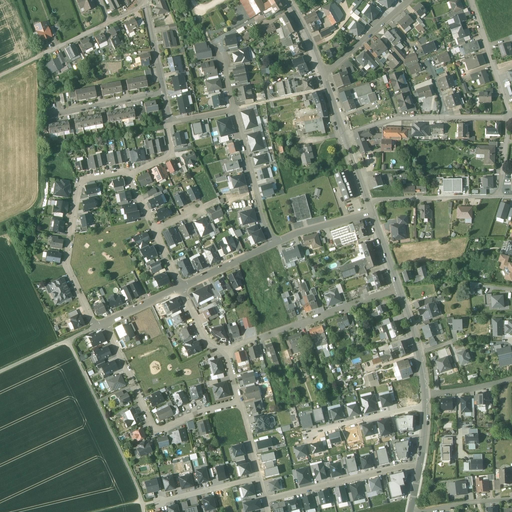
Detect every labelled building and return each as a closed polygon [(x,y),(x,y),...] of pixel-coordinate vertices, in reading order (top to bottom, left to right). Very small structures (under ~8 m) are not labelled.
[(91,0),(78,0),(77,1),(79,6),(83,5),(85,12),(95,8),(91,0)] [(112,0),(106,0),(112,11),(117,9),(112,0)] [(112,0),(117,9),(122,7),(118,0),(112,0)] [(164,1),(162,0),(154,0),(158,8),(155,9),(157,16),(168,12),(164,1)] [(257,15),(248,0),(239,0),(241,2),(250,19),(257,15)] [(258,0),(248,0),(257,15),(262,13),(265,11),(262,6),(258,0)] [(272,0),(270,2),(262,6),(265,11),(269,9),(272,7),(280,2),(278,0),(272,0)] [(393,0),(382,0),(380,3),(388,9),(394,0),(393,0)] [(459,0),(457,0),(450,2),(450,3),(452,9),(453,14),(454,14),(462,11),(463,10),(459,0)] [(280,2),(272,7),(276,13),(284,9),(280,2)] [(337,9),(334,3),(330,5),(340,22),(343,16),(338,9),(337,9)] [(426,12),(420,4),(413,10),(420,18),(426,12)] [(323,10),(332,26),(340,22),(330,5),(323,10)] [(379,13),(371,7),(365,15),(372,21),(379,13)] [(293,22),(288,13),(282,17),(284,21),(282,22),(284,26),(287,25),(293,22)] [(315,13),(305,19),(308,26),(315,22),(319,20),(315,13)] [(463,14),(453,18),(455,24),(449,26),(451,31),(462,27),(460,23),(467,21),(465,18),(464,14),(463,14)] [(372,21),(365,15),(362,19),(367,24),(369,25),(372,21)] [(407,15),(404,18),(404,19),(398,24),(404,31),(413,22),(407,15)] [(364,28),(367,24),(360,18),(357,23),(364,28)] [(134,19),(125,24),(129,34),(133,31),(133,30),(138,27),(134,19)] [(293,22),(287,25),(291,34),(298,31),(293,22)] [(315,22),(308,26),(312,34),(318,30),(315,22)] [(41,42),(51,38),(46,23),(35,27),(41,42)] [(364,28),(357,23),(350,31),(358,37),(364,29),(364,28)] [(273,24),(265,29),(268,34),(276,30),(273,24)] [(284,26),(281,28),(284,38),(289,35),(291,34),(287,25),(284,26)] [(320,34),(313,37),(316,42),(332,34),(331,33),(335,30),(333,26),(320,34)] [(462,27),(451,31),(453,36),(458,34),(460,38),(460,40),(464,39),(471,36),(468,30),(463,31),(462,27)] [(119,42),(114,33),(115,33),(113,29),(109,31),(111,37),(109,38),(112,45),(115,44),(119,42)] [(401,40),(391,29),(384,36),(388,39),(395,47),(400,43),(399,42),(401,40)] [(173,39),(171,31),(170,32),(161,34),(163,41),(165,41),(167,49),(177,47),(175,38),(173,39)] [(245,41),(252,37),(250,33),(242,37),(245,41)] [(103,34),(94,38),(97,42),(98,45),(106,41),(105,38),(103,34)] [(235,35),(226,37),(227,40),(226,40),(227,46),(228,46),(237,44),(235,35)] [(291,42),(289,35),(284,38),(284,39),(287,46),(293,44),(292,41),(291,42)] [(88,39),(81,42),(82,44),(85,51),(86,51),(86,50),(92,47),(88,39)] [(379,40),(370,48),(378,57),(381,54),(384,52),(386,50),(387,49),(379,40)] [(433,42),(421,47),(422,50),(424,55),(425,55),(437,50),(433,42)] [(466,45),(463,47),(465,52),(470,50),(471,53),(480,50),(477,42),(466,45)] [(205,43),(197,45),(198,53),(196,54),(198,60),(211,57),(210,50),(209,51),(208,47),(206,48),(205,43)] [(301,43),(293,46),(297,55),(298,55),(298,57),(300,56),(300,54),(305,52),(301,43)] [(509,44),(499,47),(502,58),(511,55),(511,51),(509,44)] [(74,46),(66,50),(69,56),(71,59),(74,57),(74,58),(75,57),(78,55),(77,52),(77,51),(76,49),(75,48),(74,46)] [(397,49),(395,47),(392,50),(394,53),(402,62),(406,67),(407,66),(417,62),(419,62),(415,53),(406,57),(400,51),(398,48),(397,49)] [(334,49),(326,52),(329,60),(337,56),(334,49)] [(422,50),(416,53),(418,59),(425,56),(425,55),(424,55),(422,50)] [(241,53),(233,54),(235,63),(242,61),(248,60),(246,52),(241,53)] [(61,53),(55,56),(57,59),(60,66),(62,65),(66,63),(64,59),(61,53)] [(365,53),(357,60),(364,68),(368,64),(372,61),(365,53)] [(391,56),(388,58),(392,62),(396,67),(402,62),(394,53),(391,56)] [(447,53),(437,57),(439,64),(446,61),(446,59),(449,58),(447,53)] [(149,54),(145,55),(146,55),(140,56),(142,66),(142,67),(148,65),(149,65),(148,61),(150,61),(150,59),(149,54)] [(69,56),(64,59),(66,63),(67,65),(73,62),(71,59),(69,56)] [(482,56),(465,62),(468,71),(485,65),(482,56)] [(178,57),(168,59),(170,66),(172,73),(176,72),(181,71),(181,70),(178,57)] [(380,61),(377,57),(375,60),(379,64),(382,68),(384,66),(382,64),(380,61)] [(305,64),(303,58),(293,61),(296,69),(298,68),(298,67),(305,64)] [(57,59),(46,64),(51,75),(56,72),(56,73),(59,74),(61,70),(60,70),(64,68),(62,65),(60,66),(57,59)] [(372,61),(368,64),(374,70),(378,67),(372,61)] [(392,62),(388,65),(393,70),(396,67),(392,62)] [(212,63),(201,65),(202,73),(204,72),(204,76),(208,75),(217,73),(216,70),(214,70),(212,63)] [(305,64),(298,67),(298,68),(300,72),(298,72),(299,75),(301,75),(301,76),(306,74),(306,72),(309,71),(306,64),(305,64)] [(419,65),(408,69),(411,75),(421,71),(419,65)] [(245,67),(237,69),(237,70),(235,70),(235,73),(234,73),(234,76),(246,74),(245,67)] [(153,84),(150,69),(149,69),(144,70),(146,77),(147,85),(153,84)] [(346,69),(342,71),(343,74),(341,75),(341,74),(333,77),(333,78),(334,77),(337,84),(336,84),(338,90),(351,85),(347,75),(348,75),(346,69)] [(485,71),(471,76),(473,82),(479,79),(481,85),(489,83),(485,71)] [(400,73),(390,77),(391,81),(392,84),(402,81),(401,76),(400,73)] [(246,74),(234,76),(235,80),(237,79),(237,82),(239,81),(240,82),(247,81),(246,74)] [(178,77),(172,78),(175,92),(186,90),(183,76),(178,77)] [(442,79),(440,80),(441,83),(440,84),(441,86),(453,82),(451,76),(448,77),(442,79)] [(146,77),(126,81),(127,87),(128,91),(148,87),(147,85),(146,77)] [(219,79),(206,82),(208,92),(214,91),(221,89),(219,79)] [(312,79),(303,81),(305,92),(313,90),(312,79)] [(290,81),(277,84),(280,97),(293,94),(290,81)] [(402,81),(392,84),(393,88),(394,88),(395,92),(401,90),(405,88),(404,85),(402,81)] [(453,82),(441,86),(442,88),(443,88),(444,91),(452,89),(455,88),(453,82)] [(120,83),(100,87),(102,93),(102,97),(122,92),(121,89),(120,83)] [(407,84),(404,85),(405,88),(401,90),(402,93),(409,90),(407,84)] [(369,85),(356,90),(359,98),(368,95),(372,93),(369,85)] [(242,88),(238,89),(238,91),(237,91),(238,96),(252,93),(251,87),(242,88)] [(429,87),(417,91),(419,96),(424,94),(426,98),(432,96),(429,87)] [(95,88),(75,92),(76,98),(77,102),(97,98),(96,94),(95,88)] [(356,90),(350,92),(353,101),(359,98),(356,90)] [(320,91),(313,94),(315,100),(322,97),(320,91)] [(350,92),(340,95),(343,104),(353,101),(350,92)] [(252,93),(238,96),(239,100),(240,100),(240,102),(245,101),(253,99),(252,93)] [(374,93),(368,95),(371,103),(377,101),(374,93)] [(403,96),(397,97),(399,102),(398,102),(399,105),(410,101),(408,97),(407,94),(403,96)] [(448,97),(446,98),(448,102),(447,102),(447,104),(459,100),(457,94),(454,95),(448,97)] [(486,94),(480,94),(480,98),(480,103),(491,103),(491,94),(486,94)] [(221,96),(212,98),(214,108),(225,106),(223,95),(221,96)] [(368,95),(359,98),(361,101),(362,104),(365,103),(365,105),(371,103),(368,95)] [(183,97),(176,99),(180,115),(190,113),(189,105),(188,105),(186,97),(183,97)] [(322,97),(315,100),(315,102),(317,105),(325,103),(322,97)] [(459,100),(447,104),(448,106),(449,106),(450,109),(452,109),(458,107),(461,106),(459,100)] [(353,101),(343,104),(346,113),(356,109),(353,101)] [(410,101),(399,105),(401,108),(402,112),(408,110),(412,109),(411,106),(410,101)] [(155,102),(144,104),(145,107),(146,113),(146,114),(158,111),(157,106),(156,106),(155,102)] [(414,105),(411,106),(412,109),(408,110),(409,113),(416,111),(414,105)] [(326,107),(318,109),(319,115),(320,119),(322,119),(328,118),(326,107)] [(133,108),(126,110),(128,119),(135,118),(134,115),(133,110),(133,108)] [(126,110),(120,111),(122,120),(128,119),(126,110)] [(241,113),(244,122),(255,119),(253,111),(253,110),(248,111),(241,113)] [(120,111),(113,112),(115,122),(122,120),(120,111)] [(113,112),(106,114),(107,115),(108,121),(108,124),(115,122),(113,112)] [(101,115),(94,116),(96,126),(102,125),(102,122),(101,116),(101,115)] [(309,122),(297,124),(299,131),(306,129),(324,125),(322,119),(320,119),(319,115),(309,118),(309,122)] [(94,116),(87,118),(89,127),(96,126),(94,116)] [(87,118),(81,119),(83,129),(89,127),(87,118)] [(222,125),(218,126),(221,137),(227,136),(234,134),(230,118),(221,120),(222,125)] [(81,119),(74,121),(74,122),(75,128),(76,130),(83,129),(81,119)] [(244,122),(246,130),(253,128),(258,127),(257,125),(255,119),(244,122)] [(68,122),(61,123),(63,132),(70,131),(69,129),(68,123),(68,122)] [(61,123),(55,124),(57,134),(63,132),(61,123)] [(191,125),(193,136),(202,135),(201,126),(200,123),(191,125)] [(496,129),(485,129),(485,135),(490,135),(490,137),(501,137),(501,123),(496,123),(496,129)] [(55,124),(48,126),(50,135),(57,134),(55,124)] [(208,124),(201,126),(202,135),(202,137),(207,135),(207,134),(210,133),(208,124)] [(467,125),(459,124),(459,134),(459,139),(469,139),(469,133),(467,133),(467,125)] [(324,125),(306,129),(307,133),(319,131),(318,131),(325,129),(324,125)] [(425,127),(425,125),(415,125),(415,128),(412,128),(412,129),(412,136),(425,136),(425,127)] [(443,126),(432,126),(432,134),(443,134),(443,126)] [(382,137),(377,137),(377,141),(382,141),(395,141),(396,141),(412,141),(412,136),(412,129),(382,129),(382,137)] [(370,130),(363,133),(366,143),(371,142),(369,138),(373,137),(370,130)] [(183,133),(174,134),(175,137),(177,146),(185,144),(183,133)] [(248,136),(250,144),(262,141),(260,133),(254,134),(248,136)] [(363,133),(355,136),(354,136),(356,140),(355,140),(356,143),(357,142),(358,146),(366,143),(363,133)] [(161,140),(155,141),(157,154),(164,152),(162,146),(161,140)] [(148,143),(149,149),(151,155),(157,154),(155,141),(148,143)] [(250,144),(252,152),(258,150),(264,149),(262,141),(250,144)] [(395,141),(382,141),(382,143),(382,151),(395,152),(395,141)] [(237,143),(228,146),(230,154),(239,152),(237,143)] [(358,146),(361,155),(369,153),(368,149),(370,149),(369,147),(367,147),(366,143),(358,146)] [(309,147),(303,149),(304,154),(301,155),(303,166),(307,166),(307,167),(309,166),(309,165),(311,164),(310,160),(314,159),(311,147),(309,147)] [(489,147),(477,147),(477,154),(485,154),(485,165),(494,165),(495,147),(489,147)] [(142,148),(136,150),(138,162),(145,161),(144,155),(142,148)] [(132,163),(138,162),(136,150),(129,151),(130,158),(132,163)] [(123,152),(116,153),(118,164),(125,163),(125,160),(123,152)] [(192,152),(182,157),(186,165),(189,164),(190,166),(194,164),(193,162),(196,160),(192,152)] [(116,153),(109,154),(111,163),(112,166),(118,164),(116,153)] [(103,154),(96,156),(96,157),(99,167),(105,166),(105,165),(103,156),(103,154)] [(267,155),(254,158),(256,166),(269,162),(267,155)] [(96,157),(90,158),(90,160),(92,169),(92,170),(99,168),(99,167),(96,157)] [(84,161),(77,163),(77,167),(79,172),(86,171),(84,161)] [(173,161),(166,164),(170,173),(177,170),(173,161)] [(232,162),(225,164),(227,172),(236,170),(239,169),(237,163),(237,161),(232,162)] [(162,169),(161,167),(152,171),(154,173),(156,178),(156,179),(158,181),(166,178),(165,177),(162,169)] [(262,171),(257,172),(260,181),(269,179),(267,169),(262,171)] [(345,172),(341,173),(336,175),(345,202),(354,198),(350,186),(349,186),(345,172)] [(147,174),(138,178),(142,187),(151,182),(151,181),(148,176),(147,174)] [(242,175),(231,179),(233,189),(238,188),(245,186),(244,182),(242,175)] [(380,178),(375,179),(375,177),(370,179),(371,181),(370,181),(373,190),(383,187),(380,178)] [(493,189),(493,178),(483,178),(483,189),(486,189),(493,189)] [(123,179),(112,181),(114,189),(123,187),(125,186),(123,179)] [(444,193),(453,192),(452,179),(443,180),(443,186),(444,193)] [(453,192),(462,192),(462,186),(462,179),(452,179),(453,192)] [(245,186),(238,188),(239,191),(247,189),(245,182),(244,182),(245,186)] [(68,186),(61,184),(61,183),(57,183),(55,195),(68,198),(70,186),(68,186)] [(87,186),(86,187),(86,188),(85,188),(86,191),(87,191),(87,195),(88,195),(97,193),(98,191),(97,189),(96,188),(95,185),(87,186)] [(268,186),(261,187),(264,197),(266,196),(272,195),(274,194),(272,185),(268,186)] [(194,188),(187,191),(192,201),(195,200),(196,200),(198,199),(198,198),(198,196),(194,188)] [(155,189),(147,193),(149,197),(153,196),(157,194),(155,189)] [(130,192),(119,195),(121,202),(128,201),(131,200),(130,192)] [(181,194),(175,197),(179,207),(182,206),(183,206),(185,205),(186,204),(185,202),(181,194)] [(305,195),(291,199),(297,222),(311,218),(305,195)] [(154,199),(149,201),(152,209),(163,204),(160,197),(154,199)] [(90,201),(83,202),(85,210),(89,209),(95,208),(94,200),(90,201)] [(67,204),(57,202),(57,206),(56,206),(55,207),(54,207),(53,212),(54,213),(63,214),(66,214),(66,211),(67,211),(67,207),(67,204)] [(497,218),(505,220),(508,208),(509,207),(501,204),(497,218)] [(130,207),(123,208),(125,215),(126,214),(137,212),(136,206),(130,207)] [(218,206),(215,208),(215,207),(212,209),(209,211),(213,220),(223,215),(218,206)] [(429,207),(421,207),(422,210),(422,211),(421,212),(421,214),(422,215),(422,216),(422,219),(429,219),(429,213),(429,207)] [(472,208),(458,208),(458,219),(472,220),(472,208)] [(157,214),(156,215),(159,221),(170,216),(167,209),(165,210),(157,214)] [(253,210),(240,213),(243,225),(248,224),(249,227),(255,225),(254,222),(256,222),(254,214),(253,214),(253,213),(254,212),(253,210)] [(137,212),(126,214),(127,220),(127,221),(135,219),(140,218),(138,211),(137,212)] [(82,216),(80,217),(83,228),(87,227),(91,226),(89,215),(88,215),(82,216)] [(407,217),(398,218),(399,225),(404,225),(408,225),(407,217)] [(204,219),(195,223),(200,233),(203,235),(208,232),(210,232),(207,225),(204,219)] [(62,222),(55,221),(53,232),(62,233),(64,222),(62,222)] [(362,221),(353,224),(356,233),(358,232),(366,229),(362,221)] [(188,224),(180,228),(184,238),(192,234),(191,231),(188,224)] [(353,224),(331,232),(334,240),(335,240),(340,238),(355,233),(356,233),(353,224)] [(399,225),(391,226),(393,238),(392,239),(392,241),(393,242),(395,242),(396,240),(406,239),(404,225),(399,225)] [(256,226),(247,230),(250,236),(251,235),(258,232),(256,226)] [(175,234),(172,229),(163,233),(169,246),(174,244),(175,243),(176,244),(177,243),(178,242),(179,242),(182,241),(179,233),(175,234)] [(366,229),(358,232),(359,235),(361,239),(368,236),(366,229)] [(258,232),(251,235),(255,244),(264,240),(260,231),(258,232)] [(146,233),(137,238),(136,241),(138,246),(139,246),(147,242),(150,241),(146,233)] [(355,233),(340,238),(342,244),(343,245),(358,240),(356,236),(355,233)] [(313,236),(304,238),(304,240),(306,247),(314,244),(315,249),(321,247),(318,235),(314,237),(313,238),(313,236)] [(231,238),(227,240),(226,238),(222,240),(223,241),(219,243),(222,249),(224,254),(236,249),(234,244),(231,238)] [(58,241),(52,240),(51,248),(61,249),(63,241),(58,241)] [(370,242),(358,246),(360,250),(363,249),(364,252),(373,249),(370,242)] [(290,248),(294,261),(302,259),(300,253),(297,246),(290,248)] [(149,249),(141,253),(144,259),(146,257),(147,260),(157,256),(153,247),(149,249)] [(215,253),(212,247),(204,250),(207,258),(210,263),(211,265),(219,261),(215,253)] [(287,264),(294,261),(290,248),(282,251),(285,258),(287,264)] [(373,249),(364,252),(365,257),(366,259),(375,256),(373,249)] [(49,253),(47,253),(46,258),(47,258),(47,261),(59,263),(60,259),(59,259),(60,255),(58,255),(49,253)] [(509,258),(501,255),(499,262),(502,263),(507,264),(509,258)] [(366,259),(362,260),(364,266),(366,270),(379,266),(375,256),(366,259)] [(200,257),(193,260),(193,261),(197,269),(198,271),(205,267),(204,266),(202,260),(200,257)] [(179,263),(178,264),(184,277),(192,273),(186,260),(179,263)] [(361,261),(340,268),(343,278),(357,273),(356,269),(364,266),(362,260),(361,261)] [(155,263),(149,266),(151,270),(150,271),(152,275),(162,270),(159,265),(161,264),(159,261),(155,263)] [(511,265),(507,264),(502,263),(500,269),(504,270),(505,271),(507,274),(509,274),(507,280),(511,282),(511,281),(511,265)] [(428,279),(424,267),(418,269),(420,276),(422,281),(428,279)] [(410,271),(402,273),(405,282),(413,280),(413,278),(410,271)] [(381,272),(366,277),(367,280),(374,278),(375,282),(383,279),(381,272)] [(236,273),(228,277),(234,289),(241,286),(239,282),(240,282),(240,280),(236,273)] [(275,273),(269,275),(273,288),(278,287),(275,273)] [(162,277),(155,280),(156,280),(159,287),(169,283),(166,276),(165,276),(162,277)] [(63,279),(48,285),(46,286),(46,288),(48,293),(50,294),(52,293),(57,304),(70,297),(71,297),(69,292),(68,292),(67,289),(63,279)] [(222,279),(214,284),(218,293),(227,289),(222,279)] [(383,279),(375,282),(377,289),(386,286),(383,279)] [(136,285),(135,283),(129,286),(135,298),(141,295),(140,293),(136,285)] [(341,284),(336,286),(337,289),(339,294),(344,293),(341,284)] [(470,285),(471,295),(475,295),(475,289),(479,289),(479,285),(470,285)] [(129,286),(123,289),(124,291),(127,299),(128,301),(135,298),(129,286)] [(208,286),(200,290),(205,300),(212,296),(213,296),(210,290),(208,286)] [(337,289),(330,292),(331,294),(325,296),(328,307),(335,304),(335,303),(338,303),(339,303),(342,302),(339,294),(337,289)] [(200,290),(193,294),(195,298),(198,303),(205,300),(200,290)] [(313,294),(307,297),(309,302),(309,303),(316,301),(314,296),(313,294)] [(118,296),(115,298),(114,297),(111,299),(108,301),(112,309),(122,304),(118,296)] [(504,308),(503,297),(492,298),(492,306),(492,309),(504,308)] [(422,302),(424,307),(436,303),(434,298),(422,302)] [(176,299),(166,303),(170,311),(179,307),(178,306),(179,305),(176,299)] [(316,301),(309,303),(312,310),(318,308),(316,301)] [(422,301),(414,304),(416,309),(420,308),(424,307),(422,302),(422,301)] [(309,303),(303,306),(305,312),(312,310),(309,303)] [(424,307),(420,308),(421,309),(419,310),(419,311),(420,312),(422,311),(422,313),(421,314),(420,315),(421,316),(423,316),(423,318),(424,318),(428,316),(429,320),(438,317),(436,312),(438,312),(436,303),(424,307)] [(102,304),(93,308),(97,316),(106,311),(102,304)] [(385,305),(376,308),(378,312),(379,315),(387,312),(385,305)] [(212,308),(202,313),(206,319),(209,318),(215,315),(212,308)] [(291,310),(288,311),(290,318),(296,316),(294,309),(291,310)] [(70,318),(78,315),(76,310),(68,314),(70,318)] [(182,314),(174,317),(177,325),(183,322),(186,320),(183,313),(182,314)] [(428,316),(424,318),(423,318),(422,318),(422,319),(424,324),(430,323),(429,320),(428,316)] [(245,329),(252,328),(249,317),(242,319),(242,320),(244,326),(245,329)] [(347,317),(337,320),(340,329),(348,326),(350,325),(348,319),(347,317)] [(79,318),(71,322),(74,330),(84,325),(81,319),(80,320),(79,318)] [(493,334),(501,334),(501,320),(493,320),(493,326),(490,326),(490,330),(493,330),(493,334)] [(398,321),(390,324),(393,331),(400,328),(398,321)] [(462,330),(462,321),(453,321),(453,324),(454,330),(462,330)] [(135,331),(131,323),(124,327),(125,328),(129,326),(132,333),(135,331)] [(435,324),(423,328),(427,339),(440,334),(439,330),(438,330),(435,324)] [(223,325),(214,327),(214,329),(214,330),(211,330),(212,331),(210,332),(214,337),(220,341),(226,341),(227,341),(225,333),(223,325)] [(125,328),(123,329),(121,326),(115,329),(120,338),(123,337),(124,339),(128,337),(129,339),(134,337),(132,333),(129,326),(125,328)] [(236,326),(230,328),(231,333),(233,338),(239,337),(236,326)] [(322,326),(315,328),(318,335),(324,333),(325,333),(322,326)] [(190,327),(181,330),(185,339),(186,339),(191,337),(194,336),(190,327)] [(315,328),(309,330),(312,337),(314,336),(314,337),(315,337),(315,336),(318,335),(315,328)] [(400,328),(393,331),(395,338),(403,335),(400,328)] [(95,336),(89,339),(91,343),(90,344),(92,347),(93,347),(105,342),(101,333),(95,336)] [(301,333),(295,336),(297,342),(304,340),(301,333)] [(324,333),(318,335),(320,342),(321,345),(323,350),(327,348),(328,344),(327,341),(327,340),(326,338),(325,337),(324,333)] [(295,336),(288,338),(291,345),(295,343),(297,342),(295,336)] [(405,341),(397,344),(399,347),(400,350),(407,347),(405,341)] [(194,344),(190,346),(189,345),(186,346),(185,347),(189,356),(194,353),(195,354),(196,353),(197,352),(201,350),(197,342),(194,344)] [(272,344),(266,346),(268,353),(274,351),(272,344)] [(501,346),(493,347),(495,354),(498,354),(497,351),(502,350),(501,346)] [(99,351),(94,353),(96,356),(98,361),(98,362),(103,359),(111,356),(107,347),(99,351)] [(256,347),(250,349),(251,353),(250,354),(250,355),(251,356),(252,360),(260,358),(259,355),(257,347),(256,347)] [(407,347),(400,350),(401,353),(402,357),(410,354),(407,347)] [(500,367),(511,364),(511,356),(510,348),(502,350),(497,351),(498,354),(500,367)] [(445,349),(437,352),(440,361),(447,358),(447,359),(449,358),(445,349)] [(243,352),(236,354),(238,364),(245,362),(244,358),(243,352)] [(391,353),(381,357),(383,364),(398,359),(397,359),(396,355),(395,352),(391,353)] [(465,352),(457,355),(461,366),(469,363),(468,359),(470,359),(468,354),(466,355),(465,352)] [(440,361),(436,362),(438,366),(437,366),(438,366),(439,369),(439,370),(441,373),(451,369),(447,359),(447,358),(440,361)] [(220,359),(210,362),(213,375),(216,375),(218,379),(224,378),(223,373),(220,359)] [(117,370),(113,362),(106,365),(100,368),(101,368),(104,376),(108,374),(117,370)] [(405,363),(398,365),(398,366),(402,377),(409,375),(412,373),(408,362),(405,363)] [(253,373),(242,376),(244,385),(245,385),(254,382),(256,382),(253,373)] [(380,385),(377,373),(363,376),(366,388),(380,385)] [(114,378),(109,381),(110,384),(109,386),(112,391),(125,385),(123,380),(122,381),(120,376),(114,378)] [(218,384),(213,386),(214,393),(217,392),(218,399),(229,396),(226,382),(218,384)] [(200,387),(191,390),(192,393),(191,394),(193,400),(194,400),(194,401),(197,400),(197,399),(202,398),(203,397),(202,396),(202,394),(201,391),(200,387)] [(247,391),(246,391),(248,399),(255,398),(259,397),(259,396),(257,388),(256,388),(247,391)] [(182,393),(174,397),(176,401),(175,401),(176,403),(177,403),(178,405),(178,406),(179,406),(184,404),(184,405),(187,404),(187,403),(187,402),(185,396),(184,397),(182,393)] [(124,395),(118,398),(117,398),(121,406),(122,406),(124,406),(125,404),(130,401),(127,394),(124,395)] [(485,395),(477,396),(477,402),(477,405),(481,405),(481,408),(486,408),(486,405),(489,405),(489,402),(489,394),(488,394),(485,394),(485,395)] [(152,398),(149,400),(152,407),(162,402),(159,395),(152,398)] [(381,402),(383,407),(383,408),(393,406),(392,402),(390,395),(380,397),(381,402)] [(376,411),(374,404),(373,396),(361,398),(363,406),(364,412),(365,414),(376,411)] [(471,398),(461,398),(462,413),(471,412),(471,408),(471,398)] [(452,399),(442,400),(442,404),(442,409),(446,409),(446,410),(450,410),(452,410),(452,403),(452,399)] [(259,403),(251,405),(251,408),(251,411),(252,411),(253,414),(261,411),(259,403)] [(178,405),(173,407),(177,415),(182,412),(179,406),(178,406),(178,405)] [(349,418),(359,415),(358,413),(357,408),(356,405),(347,407),(349,418)] [(168,407),(156,413),(160,421),(173,415),(171,412),(169,407),(168,407)] [(325,422),(323,413),(322,408),(312,411),(315,424),(325,422)] [(343,408),(328,411),(330,419),(333,418),(334,421),(343,419),(342,412),(344,412),(343,408)] [(129,412),(125,414),(128,420),(125,422),(128,428),(140,422),(134,409),(129,412)] [(315,424),(312,411),(305,413),(305,417),(310,415),(312,425),(315,424)] [(312,425),(310,415),(305,417),(301,418),(303,429),(313,427),(312,425)] [(414,433),(415,416),(408,415),(408,416),(405,417),(405,416),(398,418),(398,419),(395,419),(399,435),(404,434),(403,432),(407,431),(407,432),(414,433)] [(269,416),(263,417),(264,420),(258,422),(260,428),(256,429),(257,433),(273,429),(272,428),(273,427),(273,425),(271,425),(269,416)] [(388,420),(378,422),(382,437),(391,434),(390,428),(388,420)] [(207,422),(198,424),(201,435),(210,432),(207,422)] [(365,437),(374,435),(372,426),(372,424),(363,427),(365,437)] [(137,431),(133,433),(137,441),(145,438),(143,432),(144,432),(142,429),(137,431)] [(179,431),(180,431),(174,433),(174,435),(176,442),(177,443),(183,442),(182,441),(187,440),(184,430),(179,431)] [(329,439),(330,444),(341,442),(339,432),(328,435),(329,439)] [(465,436),(465,445),(469,444),(469,445),(475,445),(475,444),(479,444),(478,435),(469,436),(465,436)] [(167,437),(157,440),(160,448),(169,445),(167,437)] [(257,443),(259,450),(262,450),(268,448),(273,447),(271,440),(257,443)] [(407,459),(410,440),(400,443),(391,445),(396,462),(407,459)] [(311,445),(313,454),(325,452),(323,447),(322,443),(321,443),(311,445)] [(152,452),(148,445),(147,445),(139,449),(137,450),(141,457),(152,452)] [(243,445),(233,448),(235,458),(244,456),(246,455),(243,445)] [(453,450),(453,445),(443,445),(441,445),(441,459),(442,458),(442,462),(450,461),(450,458),(452,458),(452,450),(453,450)] [(305,447),(295,449),(297,458),(307,456),(305,447)] [(377,458),(379,466),(389,463),(387,455),(386,451),(386,449),(376,451),(377,458)] [(261,456),(262,464),(265,463),(273,461),(276,460),(274,453),(261,456)] [(345,459),(346,465),(348,473),(358,471),(356,462),(358,461),(358,458),(355,459),(354,456),(345,459)] [(370,456),(361,459),(364,470),(373,467),(372,465),(370,456)] [(474,461),(469,461),(469,471),(482,471),(482,461),(474,461)] [(330,466),(333,477),(342,475),(341,469),(340,463),(339,464),(331,466),(330,466)] [(240,467),(242,476),(252,474),(249,464),(246,465),(240,467)] [(317,481),(326,479),(324,470),(323,465),(323,464),(314,467),(315,473),(317,481)] [(219,481),(226,479),(223,467),(216,469),(217,474),(219,481)] [(264,470),(266,478),(279,475),(278,467),(275,468),(267,470),(264,470)] [(216,468),(208,470),(210,478),(214,478),(213,475),(217,474),(216,469),(216,468)] [(199,482),(199,483),(208,481),(205,469),(196,472),(197,473),(199,482)] [(296,472),(300,485),(311,483),(308,469),(296,472)] [(510,471),(499,471),(500,471),(500,473),(501,473),(501,481),(500,481),(500,485),(510,485),(510,471)] [(387,485),(390,500),(404,497),(401,487),(405,486),(404,482),(406,482),(407,476),(406,472),(386,477),(388,485),(387,485)] [(179,478),(181,489),(192,487),(192,485),(190,477),(190,476),(179,478)] [(165,492),(175,489),(174,488),(172,479),(172,477),(162,479),(165,492)] [(472,477),(465,478),(465,482),(466,482),(466,487),(473,486),(472,477)] [(369,482),(370,484),(372,492),(377,491),(378,494),(383,493),(379,479),(369,482)] [(482,479),(477,480),(478,492),(489,491),(488,486),(487,482),(483,482),(482,479)] [(158,488),(156,480),(145,483),(146,489),(147,489),(149,494),(153,492),(158,491),(158,488)] [(269,484),(271,492),(280,490),(279,486),(282,486),(281,481),(274,483),(269,484)] [(465,482),(456,483),(456,484),(452,484),(452,487),(450,487),(451,491),(452,491),(453,495),(457,494),(458,496),(467,494),(466,487),(466,482),(465,482)] [(352,493),(354,501),(365,498),(363,492),(361,483),(350,486),(352,493)] [(250,496),(255,495),(254,492),(253,486),(249,487),(242,488),(244,498),(250,496)] [(336,495),(338,504),(348,502),(346,495),(344,487),(335,490),(336,495)] [(328,491),(319,494),(319,497),(322,506),(331,504),(330,500),(329,495),(328,491)] [(205,499),(202,499),(204,509),(205,511),(208,511),(215,509),(214,506),(213,499),(212,497),(209,498),(208,496),(205,497),(205,499)] [(312,496),(303,498),(307,511),(315,509),(315,507),(313,498),(312,496)] [(244,504),(245,511),(249,511),(252,511),(261,509),(259,500),(252,502),(246,503),(244,504)] [(297,500),(288,502),(290,511),(299,510),(297,501),(297,500)] [(180,506),(181,511),(182,511),(185,511),(184,510),(188,509),(186,502),(180,503),(180,506)] [(279,503),(280,508),(283,508),(284,511),(287,511),(285,502),(279,503)]
